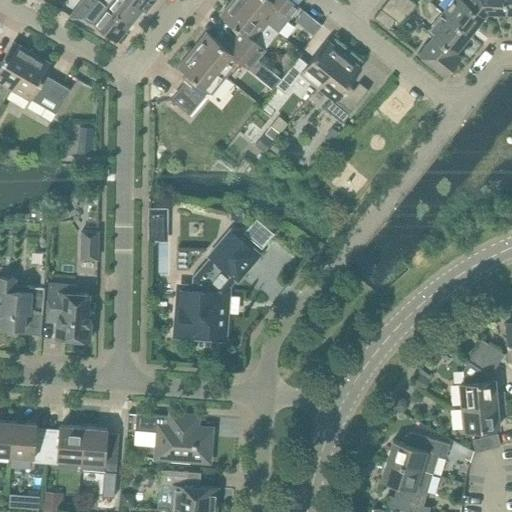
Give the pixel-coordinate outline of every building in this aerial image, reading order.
[(83,0),(83,1),(70,16),(93,29),(97,24),(116,39),(118,37),(120,39),(127,31),(124,29),(129,23),(101,0),(83,0)] [(133,0),(101,0),(129,23),(142,7),(133,0)] [(133,0),(142,7),(146,10),(153,0),(133,0)] [(254,41),(267,24),(237,0),(232,0),(220,15),(244,34),(237,43),(257,59),(265,49),(254,41)] [(237,0),(267,24),(278,33),(299,7),(290,0),(237,0)] [(409,15),(390,0),(388,0),(374,18),(389,29),(396,20),(401,24),(409,15)] [(410,0),(390,0),(409,15),(417,5),(410,0)] [(452,0),(443,12),(470,34),(484,17),(463,0),(452,0)] [(463,0),(484,17),(488,12),(505,13),(505,0),(463,0)] [(433,35),(434,35),(456,52),(470,34),(443,12),(428,31),(433,35)] [(206,32),(193,49),(226,76),(239,60),(250,69),(257,59),(237,43),(230,51),(206,32)] [(433,35),(419,53),(446,75),(461,56),(456,52),(434,35),(433,35)] [(309,80),(318,87),(344,54),(327,40),(308,64),(299,57),(286,72),(276,86),(286,94),(296,81),(304,87),(309,80)] [(0,84),(1,83),(11,89),(32,53),(13,42),(0,64),(0,84)] [(226,76),(193,49),(179,67),(196,80),(191,86),(185,81),(170,100),(189,115),(209,91),(212,93),(226,76)] [(32,53),(11,89),(30,100),(31,99),(56,113),(70,89),(52,78),(51,80),(44,76),(51,64),(32,53)] [(344,54),(318,87),(332,99),(324,108),(342,122),(368,90),(359,82),(353,90),(347,85),(361,68),(344,54)] [(332,128),(325,136),(333,142),(340,134),(332,128)] [(275,141),(270,148),(280,156),(285,150),(275,141)] [(64,204),(53,208),(58,220),(69,216),(64,204)] [(266,225),(254,240),(264,249),(276,233),(266,225)] [(211,257),(194,277),(193,290),(181,289),(178,333),(197,334),(197,338),(225,340),(228,312),(224,312),(226,289),(235,278),(238,280),(260,254),(231,229),(209,255),(211,257)] [(81,258),(97,259),(98,231),(82,230),(81,258)] [(0,325),(19,327),(18,333),(41,335),(42,315),(45,286),(16,284),(16,277),(0,275),(0,325)] [(76,286),(49,283),(47,309),(59,310),(57,336),(89,339),(91,311),(87,311),(88,295),(75,294),(76,286)] [(482,340),(475,351),(497,365),(504,354),(482,340)] [(504,403),(503,393),(496,393),(494,380),(490,380),(490,376),(497,365),(475,351),(463,370),(464,383),(460,383),(462,407),(504,403)] [(504,403),(462,407),(464,430),(499,427),(498,413),(505,412),(504,403)] [(158,432),(156,457),(170,458),(170,461),(190,463),(190,459),(209,461),(210,437),(199,436),(199,428),(197,428),(198,417),(200,417),(200,416),(170,414),(170,416),(136,414),(135,430),(158,432)] [(0,454),(10,455),(13,421),(0,420),(0,454)] [(37,423),(13,421),(10,455),(33,457),(32,462),(45,463),(47,435),(36,434),(37,423)] [(59,436),(47,435),(45,463),(58,464),(58,459),(81,461),(84,427),(60,425),(59,436)] [(82,461),(81,471),(116,474),(116,468),(117,458),(118,441),(107,440),(108,429),(84,427),(81,461),(82,461)] [(393,440),(387,460),(433,474),(439,455),(446,457),(450,444),(410,431),(406,444),(393,440)] [(472,440),(476,452),(501,446),(497,433),(472,440)] [(388,495),(387,510),(413,511),(429,511),(430,506),(423,506),(433,474),(387,460),(381,480),(398,485),(394,497),(388,495)] [(173,485),(171,510),(196,511),(216,511),(218,488),(188,485),(189,471),(169,470),(160,469),(159,483),(173,485)] [(10,493),(9,506),(22,507),(23,494),(10,493)] [(122,494),(121,506),(133,507),(134,495),(122,494)]
